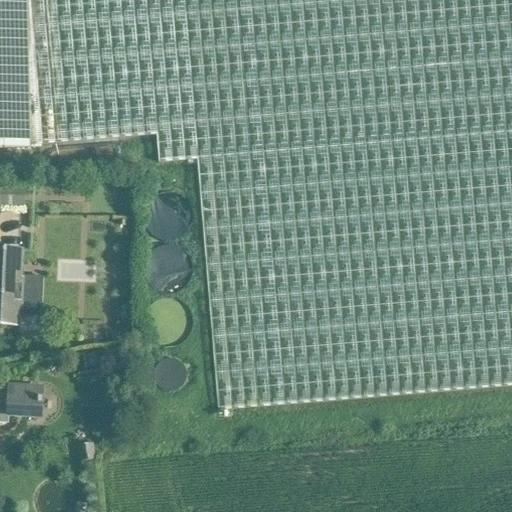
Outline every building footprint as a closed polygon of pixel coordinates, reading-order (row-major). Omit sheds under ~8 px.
[(29,147),(26,0),(0,0),(0,149),(29,149),(29,147)] [(511,0),(26,0),(29,147),(156,136),(159,164),(197,160),(218,412),(511,387),(511,0)] [(12,204),(37,206),(38,189),(12,188),(12,204)] [(0,326),(17,328),(18,302),(25,303),(26,278),(22,277),(23,250),(0,249),(0,326)] [(109,333),(109,342),(121,342),(121,334),(109,333)] [(170,353),(172,378),(193,376),(190,350),(170,353)] [(0,389),(0,424),(9,425),(9,416),(39,417),(40,416),(39,416),(40,404),(42,404),(42,398),(40,398),(41,389),(9,388),(9,389),(0,389)] [(28,473),(26,511),(67,511),(69,484),(90,485),(90,475),(28,473)]
